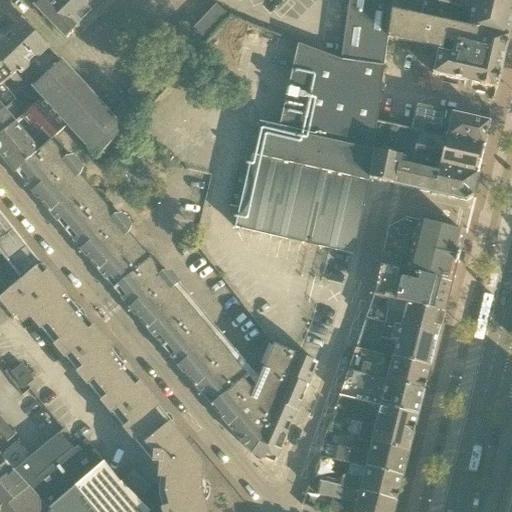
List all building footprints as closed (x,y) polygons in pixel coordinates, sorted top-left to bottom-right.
[(43,0),(35,8),(66,40),(106,0),(43,0)] [(229,207),(240,209),(235,229),(237,230),(237,229),(252,233),(254,233),(269,236),(269,237),(270,237),(285,240),(287,241),(287,240),(302,244),(303,244),(318,247),(318,248),(320,248),(335,251),(335,252),(337,252),(337,251),(351,255),(353,256),(354,252),(353,251),(357,233),(358,233),(364,205),(363,204),(367,186),(368,186),(370,180),(368,179),(372,151),(373,151),(384,66),(388,38),(392,11),(393,0),(350,0),(349,8),(348,8),(348,11),(346,28),(346,27),(345,30),(346,30),(344,45),(343,45),(343,47),(341,59),(341,60),(309,48),(309,47),(308,47),(307,47),(299,44),(279,131),(259,126),(252,156),(248,174),(237,171),(229,207)] [(393,0),(392,11),(422,17),(425,1),(425,0),(393,0)] [(470,10),(466,28),(509,37),(511,22),(511,5),(487,0),(438,0),(438,3),(470,10)] [(62,62),(43,80),(32,89),(42,100),(67,127),(96,159),(121,133),(124,136),(228,23),(212,10),(144,81),(141,78),(126,93),(129,97),(111,116),(62,62)] [(507,43),(509,37),(466,28),(421,18),(422,17),(392,11),(388,38),(442,50),(444,41),(455,43),(452,56),(438,52),(433,75),(434,75),(436,76),(436,75),(450,78),(450,79),(452,79),(484,86),(485,87),(485,86),(495,88),(494,90),(496,90),(497,89),(499,82),(500,77),(501,71),(504,55),(505,55),(506,49),(507,43)] [(17,72),(32,89),(43,80),(62,62),(48,49),(22,21),(0,42),(0,63),(13,78),(15,75),(15,74),(17,72)] [(0,87),(2,86),(3,87),(6,84),(13,78),(0,63),(0,87)] [(0,115),(16,101),(6,90),(3,87),(2,86),(0,87),(0,115)] [(51,141),(67,127),(42,100),(27,114),(23,118),(23,117),(0,137),(0,154),(16,174),(44,148),(51,141)] [(23,118),(27,114),(16,101),(0,115),(0,137),(23,117),(23,118)] [(447,139),(484,147),(489,123),(488,122),(418,106),(412,131),(423,133),(426,124),(442,127),(443,127),(444,127),(445,126),(445,125),(446,124),(450,125),(447,138),(447,139)] [(447,139),(447,138),(446,138),(443,153),(434,151),(416,147),(412,161),(439,167),(440,166),(478,175),(484,147),(447,139)] [(150,259),(129,234),(131,229),(132,228),(121,216),(114,217),(80,176),(82,171),(83,170),(72,158),(66,159),(51,141),(44,148),(16,174),(32,193),(50,215),(50,214),(81,251),(98,273),(99,272),(113,290),(115,292),(130,309),(129,310),(147,331),(178,367),(178,368),(196,389),(211,407),(228,428),(229,428),(236,436),(252,455),(275,465),(286,438),(297,413),(303,398),(308,387),(317,364),(273,346),(263,371),(254,393),(244,382),(249,378),(174,288),(178,284),(171,275),(166,279),(150,260),(151,260),(150,259)] [(400,166),(401,159),(401,158),(373,151),(372,151),(368,179),(370,180),(467,202),(473,198),(478,175),(440,166),(439,167),(438,174),(423,171),(423,170),(421,170),(421,171),(400,166)] [(0,241),(13,232),(0,214),(0,241)] [(380,266),(451,284),(464,234),(457,232),(456,233),(443,230),(443,228),(440,227),(439,229),(426,225),(426,224),(406,219),(388,229),(380,266)] [(0,269),(27,249),(13,232),(0,241),(0,269)] [(0,282),(8,293),(40,266),(27,249),(0,269),(0,282)] [(40,266),(8,293),(0,300),(0,305),(14,321),(18,318),(23,324),(30,317),(152,463),(152,465),(161,465),(159,496),(163,511),(206,511),(207,511),(206,511),(204,504),(207,502),(209,499),(210,495),(210,490),(209,486),(207,483),(204,480),(201,478),(202,473),(202,471),(202,466),(196,465),(197,459),(182,441),(180,443),(169,430),(174,426),(173,425),(173,421),(173,419),(171,418),(170,416),(168,416),(165,415),(133,377),(132,372),(130,369),(129,366),(126,364),(124,362),(119,360),(87,321),(85,316),(84,313),(82,311),(80,308),(77,307),(72,304),(49,276),(49,273),(48,271),(47,269),(46,268),(44,267),(40,266)] [(443,314),(451,284),(380,266),(373,297),(381,299),(383,299),(405,305),(405,304),(443,314)] [(366,320),(384,323),(385,324),(438,337),(443,314),(405,304),(405,305),(383,299),(381,299),(373,297),(366,320)] [(397,343),(392,358),(430,367),(438,337),(385,324),(381,339),(397,343)] [(392,358),(356,349),(349,368),(348,373),(424,392),(430,367),(392,358)] [(22,366),(11,374),(23,390),(34,382),(22,366)] [(418,417),(424,392),(348,373),(346,379),(353,380),(352,387),(363,390),(360,401),(418,417)] [(360,401),(360,402),(357,412),(373,416),(372,424),(363,422),(359,440),(372,443),(372,444),(409,453),(418,417),(360,401)] [(16,436),(7,426),(0,431),(0,434),(7,443),(16,436)] [(151,511),(155,509),(127,477),(119,482),(87,440),(74,450),(59,434),(14,472),(13,471),(13,472),(13,471),(0,482),(0,511),(151,511)] [(329,443),(324,442),(310,482),(320,485),(320,483),(397,503),(409,453),(372,444),(369,458),(365,457),(363,455),(328,446),(329,443)] [(0,482),(13,471),(0,456),(0,482)] [(511,511),(511,475),(502,511),(511,511)] [(394,511),(397,503),(320,483),(320,485),(318,495),(343,501),(339,511),(394,511)]
